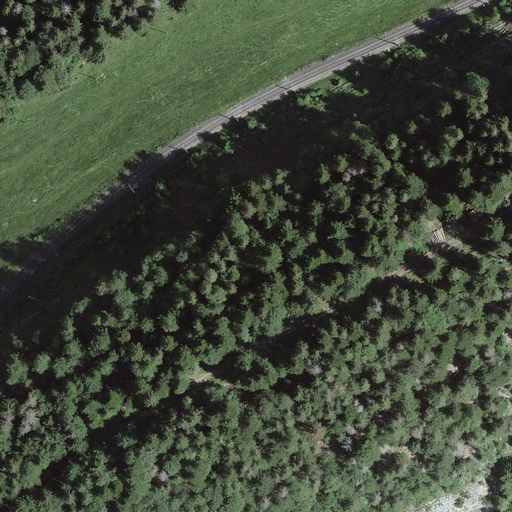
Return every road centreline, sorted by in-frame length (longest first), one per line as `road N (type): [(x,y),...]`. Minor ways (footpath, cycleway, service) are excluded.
road 1 (track): [(0,511),(80,452),(511,209)]
road 2 (track): [(511,326),(239,511)]
